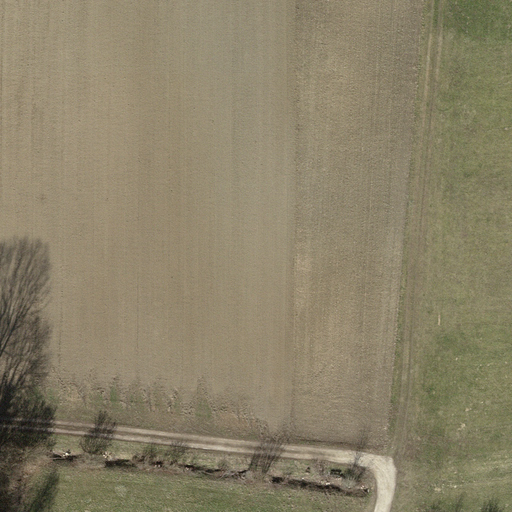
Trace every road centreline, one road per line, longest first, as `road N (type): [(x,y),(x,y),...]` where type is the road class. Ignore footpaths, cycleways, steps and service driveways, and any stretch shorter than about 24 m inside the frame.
road 1 (track): [(390,470),(436,0)]
road 2 (track): [(387,511),(390,470),(44,422)]
